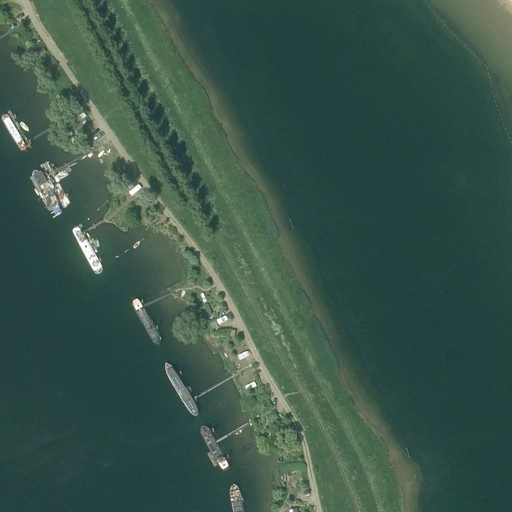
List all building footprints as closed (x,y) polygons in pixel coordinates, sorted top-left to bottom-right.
[(8,114),(0,119),(21,153),(29,148),(8,114)] [(40,172),(29,179),(53,218),(64,211),(40,172)] [(95,275),(103,271),(79,228),(72,232),(95,275)] [(140,300),(133,304),(152,345),(160,341),(140,300)] [(166,367),(165,371),(188,414),(193,417),(196,416),(197,411),(174,367),(170,365),(166,367)] [(203,431),(202,434),(221,471),(226,473),(229,471),(229,466),(210,431),(207,429),(203,431)] [(231,488),(229,492),(233,511),(243,511),(238,490),(235,488),(231,488)]
